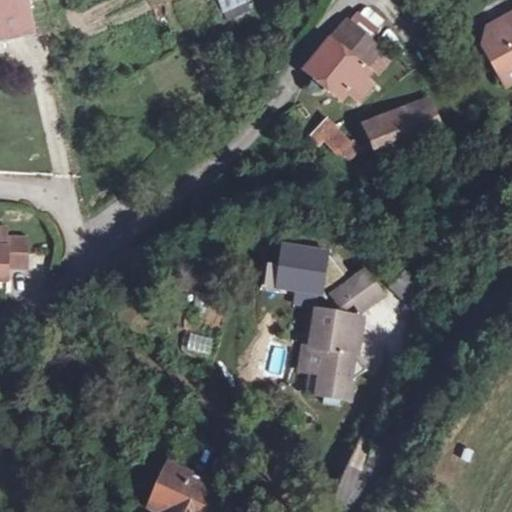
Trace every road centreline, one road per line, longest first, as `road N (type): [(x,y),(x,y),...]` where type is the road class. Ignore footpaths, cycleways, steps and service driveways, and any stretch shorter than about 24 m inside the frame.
road 1 (residential): [(99,270),(264,183),(466,184),(511,162)]
road 2 (residential): [(347,0),(281,94),(215,168),(84,242)]
road 3 (unclassified): [(329,511),(488,303),(511,286)]
